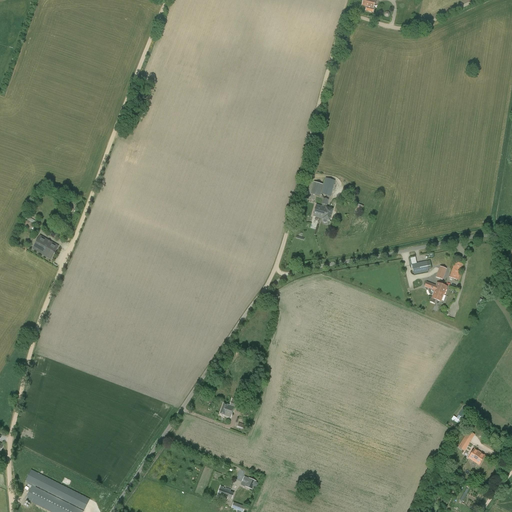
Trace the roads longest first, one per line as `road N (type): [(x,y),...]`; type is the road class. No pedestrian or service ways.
road 1 (track): [(11,511),(10,440),(30,349),(166,0)]
road 2 (unclassified): [(511,240),(473,236),(298,270),(264,291),(111,511)]
road 3 (track): [(477,0),(409,28),(355,16),(342,23),(264,291)]
